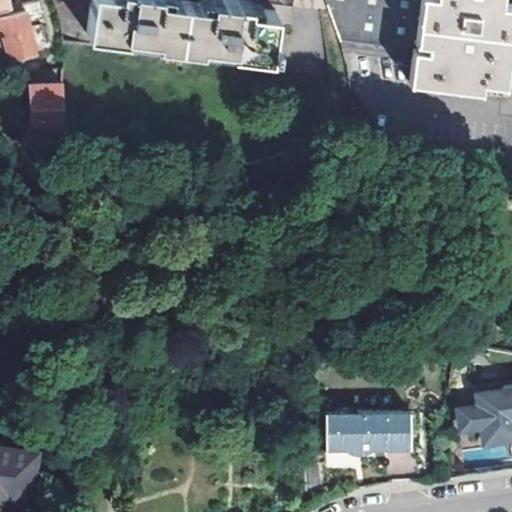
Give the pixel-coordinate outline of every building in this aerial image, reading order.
[(0,0),(0,10),(7,9),(38,2),(37,0),(0,0)] [(254,8),(254,2),(234,0),(96,0),(92,32),(274,56),(275,51),(280,52),(281,40),(277,40),(280,11),(254,8)] [(326,0),(340,37),(341,40),(342,41),(416,51),(412,81),(483,90),(484,81),(507,83),(511,52),(511,51),(511,6),(509,7),(502,6),(502,0),(326,0)] [(7,9),(0,10),(0,30),(4,29),(11,60),(31,55),(38,54),(35,45),(25,9),(8,13),(7,9)] [(33,84),(37,132),(66,131),(62,82),(33,84)] [(511,386),(479,392),(481,404),(457,408),(460,429),(483,425),(485,440),(511,436),(511,386)] [(409,411),(323,416),(326,455),(411,449),(409,411)] [(0,511),(7,511),(8,511),(5,511),(6,497),(32,500),(37,451),(0,445),(0,511)]
